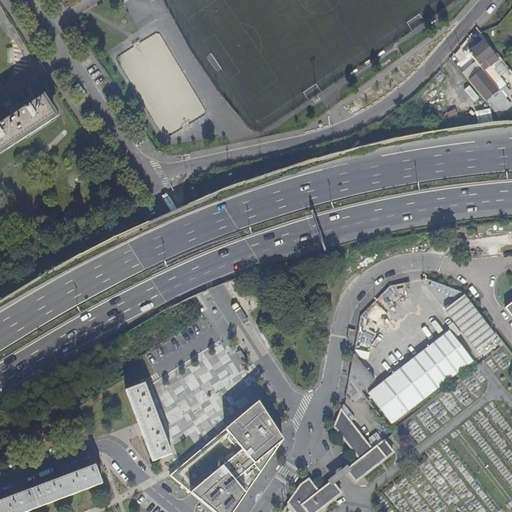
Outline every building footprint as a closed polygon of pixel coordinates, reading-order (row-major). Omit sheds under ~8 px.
[(470,54),(484,73),(496,87),(503,81),(492,69),(494,67),(491,63),(497,59),(484,43),(470,54)] [(484,73),(470,84),(484,101),(498,90),(496,87),(484,73)] [(0,151),(55,115),(42,96),(28,105),(27,103),(17,109),(19,111),(2,122),(1,119),(0,119),(0,151)] [(477,351),(496,336),(463,294),(444,310),(477,351)] [(368,324),(361,316),(353,360),(364,362),(367,350),(363,349),(368,324)] [(392,423),(472,361),(449,331),(368,393),(392,423)] [(370,383),(353,360),(349,378),(360,392),(370,383)] [(360,392),(349,378),(347,390),(355,400),(362,395),(360,392)] [(157,419),(143,383),(126,390),(152,461),(170,454),(157,419)] [(180,469),(170,477),(210,511),(235,511),(283,442),(258,404),(180,469)] [(341,410),(334,427),(360,460),(346,470),(347,471),(355,482),(393,453),(384,441),(383,442),(375,449),(372,450),(341,410)] [(375,449),(383,442),(377,434),(368,440),(375,449)] [(0,511),(26,511),(101,483),(94,465),(46,484),(0,501),(0,511)] [(308,479),(300,486),(288,503),(294,511),(317,511),(341,494),(332,483),(332,482),(319,492),(308,479)]
